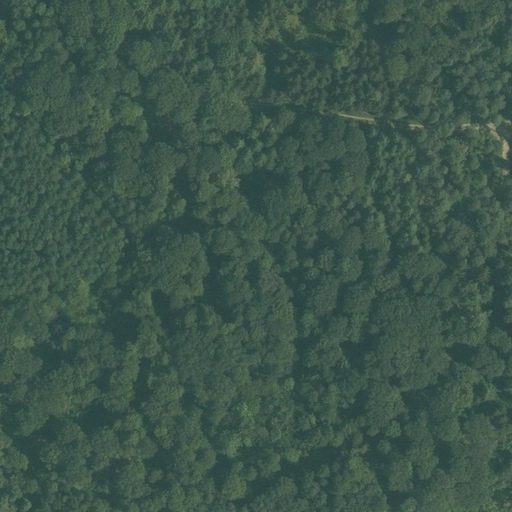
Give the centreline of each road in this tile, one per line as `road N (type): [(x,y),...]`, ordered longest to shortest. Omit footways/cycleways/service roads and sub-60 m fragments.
road 1 (track): [(73,0),(147,61),(212,98),(297,323),(295,511)]
road 2 (track): [(489,121),(427,123),(212,98)]
